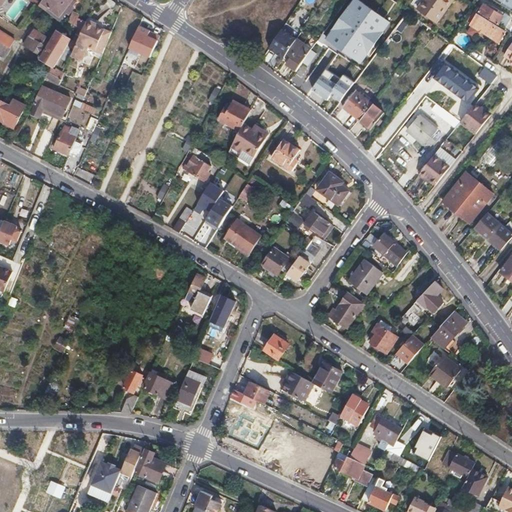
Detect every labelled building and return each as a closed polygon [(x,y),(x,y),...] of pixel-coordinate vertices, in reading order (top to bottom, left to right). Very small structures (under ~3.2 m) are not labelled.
[(71,0),(42,0),(41,2),(59,16),(64,10),(69,4),(71,0)] [(366,0),(354,0),(326,42),(365,69),(398,21),(366,0)] [(425,0),(419,8),(438,22),(453,0),(425,0)] [(511,0),(499,0),(504,3),(502,5),(511,11),(511,8),(511,0)] [(484,3),(479,12),(499,25),(505,16),(498,12),(498,10),(491,6),(490,7),(484,3)] [(69,4),(64,10),(69,13),(73,7),(69,4)] [(470,25),(501,45),(508,33),(478,13),(470,25)] [(79,43),(76,50),(74,54),(85,59),(88,53),(90,52),(89,50),(91,44),(99,48),(107,28),(101,26),(98,24),(99,20),(90,16),(86,24),(79,43)] [(79,28),(74,40),(79,43),(86,24),(80,22),(78,27),(79,28)] [(139,26),(130,48),(151,57),(158,40),(148,36),(150,30),(139,26)] [(0,40),(1,40),(11,47),(16,39),(0,28),(0,40)] [(104,50),(113,30),(107,28),(99,48),(104,50)] [(283,29),(270,48),(284,58),(287,55),(291,48),(297,39),(283,29)] [(150,30),(148,36),(158,40),(160,35),(150,30)] [(27,46),(43,56),(50,43),(45,40),(46,37),(37,31),(27,46)] [(50,43),(43,56),(42,58),(55,66),(71,40),(57,31),(50,43)] [(461,33),(455,42),(465,49),(471,40),(461,33)] [(288,65),(296,71),(306,58),(312,49),(297,39),(291,48),(297,52),(292,59),(288,65)] [(448,47),(441,57),(445,61),(453,50),(448,47)] [(291,48),(287,55),(292,59),(297,52),(291,48)] [(452,53),(446,63),(456,71),(449,80),(463,90),(473,78),(467,73),(471,68),(461,61),(465,56),(457,50),(454,54),(452,53)] [(126,56),(121,67),(130,71),(135,60),(126,56)] [(407,68),(401,64),(396,71),(401,75),(407,68)] [(57,68),(54,74),(63,79),(65,73),(57,68)] [(328,70),(314,89),(327,99),(332,92),(341,99),(353,82),(344,75),(338,83),(333,80),(335,75),(328,70)] [(54,74),(49,71),(45,80),(48,81),(49,79),(61,84),(63,79),(54,74)] [(36,103),(31,112),(42,117),(44,112),(46,108),(64,116),(71,98),(44,86),(43,88),(36,103)] [(344,107),(358,119),(371,102),(356,91),(344,107)] [(0,98),(0,118),(14,127),(26,105),(15,99),(12,105),(0,98)] [(245,122),(252,108),(235,99),(232,104),(228,103),(219,120),(240,131),(245,122)] [(99,115),(101,110),(76,101),(75,106),(99,115)] [(371,102),(358,119),(372,130),(385,113),(371,102)] [(445,110),(438,104),(434,109),(441,115),(445,110)] [(475,104),(461,122),(477,134),(491,116),(475,104)] [(46,108),(44,112),(62,120),(64,116),(46,108)] [(438,130),(421,116),(409,131),(426,145),(427,143),(432,146),(442,133),(438,130)] [(94,133),(99,120),(93,117),(88,130),(94,133)] [(461,122),(455,117),(447,128),(452,132),(461,122)] [(62,120),(60,125),(65,127),(56,149),(70,155),(80,130),(72,126),(73,125),(67,122),(62,120)] [(254,126),(245,122),(240,131),(234,144),(243,149),(245,146),(260,152),(271,129),(256,121),(254,126)] [(285,139),(272,158),(293,171),(300,161),(296,158),(301,150),(285,139)] [(77,142),(73,154),(80,156),(83,144),(77,142)] [(491,166),(504,151),(496,144),(483,159),(491,166)] [(199,149),(192,145),(189,151),(196,154),(199,149)] [(245,146),(243,149),(242,152),(256,159),(260,152),(245,146)] [(441,147),(434,155),(450,167),(456,159),(441,147)] [(219,152),(215,158),(221,162),(223,163),(227,157),(219,152)] [(191,154),(184,167),(207,180),(211,173),(208,171),(211,167),(191,154)] [(434,155),(419,174),(425,179),(426,177),(430,180),(435,184),(450,167),(434,155)] [(221,162),(215,158),(212,163),(218,167),(221,162)] [(338,181),(340,179),(331,172),(319,189),(339,204),(349,190),(342,185),(338,181)] [(452,206),(459,211),(482,183),(468,172),(461,182),(464,184),(454,196),(451,193),(444,202),(451,207),(452,206)] [(461,182),(451,193),(454,196),(464,184),(461,182)] [(204,208),(210,212),(219,198),(224,191),(211,183),(194,210),(201,214),(204,208)] [(482,183),(459,211),(466,217),(466,219),(471,223),(478,214),(474,211),(484,199),(487,202),(494,194),(482,183)] [(164,202),(171,187),(166,184),(158,199),(164,202)] [(247,185),(240,196),(248,201),(255,190),(247,185)] [(296,207),(287,221),(291,224),(305,205),(310,209),(316,200),(307,193),(296,207)] [(210,212),(205,220),(218,229),(233,207),(219,198),(210,212)] [(474,211),(478,214),(487,202),(484,199),(474,211)] [(307,224),(321,235),(331,223),(316,211),(307,224)] [(488,213),(476,227),(501,250),(511,237),(511,233),(511,234),(511,233),(511,221),(505,228),(488,213)] [(180,218),(173,229),(180,233),(187,222),(180,218)] [(237,218),(235,222),(247,231),(249,227),(237,218)] [(6,221),(0,234),(0,241),(9,245),(12,239),(17,241),(21,231),(16,229),(17,226),(6,221)] [(247,231),(235,222),(225,236),(250,253),(262,236),(249,227),(247,231)] [(331,223),(321,235),(325,238),(334,225),(331,223)] [(309,244),(289,272),(298,280),(310,264),(326,241),(316,235),(309,244)] [(374,246),(398,266),(406,253),(384,235),(374,246)] [(263,264),(270,270),(276,274),(278,275),(283,269),(289,261),(291,258),(287,255),(276,247),(263,264)] [(152,253),(144,270),(160,278),(169,261),(152,253)] [(511,257),(501,272),(511,279),(511,257)] [(367,259),(350,281),(367,293),(383,272),(367,259)] [(289,261),(283,269),(286,271),(291,263),(289,261)] [(0,268),(0,289),(4,291),(12,273),(0,268)] [(206,278),(198,274),(186,300),(195,304),(190,315),(201,321),(212,298),(200,292),(206,278)] [(412,316),(413,315),(411,314),(418,306),(423,310),(428,305),(434,312),(444,301),(437,295),(444,288),(436,281),(432,285),(424,294),(400,319),(404,324),(412,316)] [(424,294),(432,285),(428,281),(420,290),(424,294)] [(338,310),(333,317),(348,328),(359,312),(360,313),(367,305),(350,292),(338,310)] [(222,295),(209,325),(222,331),(234,304),(233,304),(234,301),(222,295)] [(329,315),(333,317),(338,310),(335,307),(329,315)] [(441,327),(432,338),(444,348),(467,321),(456,310),(441,327)] [(377,333),(372,342),(387,352),(398,337),(379,324),(374,330),(377,333)] [(402,339),(406,342),(413,334),(415,333),(407,326),(403,331),(406,334),(402,339)] [(406,342),(397,353),(409,363),(425,345),(413,334),(406,342)] [(276,335),(266,349),(279,358),(289,344),(276,335)] [(68,353),(71,340),(59,337),(56,350),(68,353)] [(212,354),(199,348),(195,358),(208,364),(212,354)] [(212,354),(208,364),(218,368),(222,358),(212,354)] [(444,356),(431,372),(449,386),(461,370),(444,356)] [(137,359),(132,368),(137,370),(142,361),(137,359)] [(326,362),(314,382),(332,392),(343,372),(326,362)] [(190,369),(174,408),(191,415),(207,377),(190,369)] [(295,372),(291,370),(281,387),(305,399),(314,382),(295,372)] [(133,372),(125,388),(133,392),(142,376),(133,372)] [(151,374),(144,388),(169,399),(175,385),(166,380),(167,378),(158,374),(157,376),(151,374)] [(56,394),(59,384),(50,382),(48,392),(56,394)] [(246,394),(258,399),(265,403),(271,391),(252,382),(246,394)] [(235,388),(232,395),(254,406),(258,399),(246,394),(235,388)] [(349,401),(342,414),(359,423),(369,405),(360,400),(362,398),(354,393),(349,401)] [(127,400),(121,412),(131,413),(139,397),(135,395),(127,400)] [(279,410),(269,405),(267,409),(277,414),(279,410)] [(395,447),(404,429),(378,414),(371,426),(378,430),(375,434),(389,443),(395,447)] [(280,423),(265,416),(262,423),(276,431),(280,423)] [(430,460),(442,435),(425,427),(413,451),(430,460)] [(144,448),(134,443),(125,465),(122,471),(133,475),(144,448)] [(370,450),(357,443),(351,457),(364,463),(370,450)] [(400,456),(406,459),(411,448),(406,445),(400,456)] [(373,458),(380,461),(386,449),(379,446),(373,458)] [(155,452),(147,449),(135,476),(143,480),(145,476),(159,482),(167,462),(153,457),(155,452)] [(417,471),(419,466),(406,459),(400,456),(395,453),(391,450),(388,456),(417,471)] [(472,471),(476,463),(451,450),(444,464),(457,471),(455,474),(462,478),(464,474),(469,477),(472,471)] [(368,486),(373,477),(376,469),(364,463),(351,457),(343,453),(341,458),(339,458),(335,466),(359,478),(357,481),(368,486)] [(122,471),(125,465),(118,462),(111,460),(102,456),(93,479),(115,488),(122,471)] [(469,477),(463,489),(478,497),(488,479),(472,471),(469,477)] [(368,486),(362,498),(387,509),(391,500),(396,503),(400,496),(382,487),(385,480),(380,477),(379,480),(373,477),(368,486)] [(511,487),(503,483),(497,496),(511,503),(511,487)] [(139,484),(128,509),(133,511),(149,511),(158,492),(139,484)] [(204,491),(197,505),(212,511),(218,511),(222,503),(213,499),(214,495),(204,491)] [(482,505),(486,508),(493,496),(488,494),(482,505)] [(450,498),(444,495),(441,500),(448,503),(450,498)] [(486,508),(491,510),(494,503),(496,498),(493,496),(486,508)] [(496,498),(494,503),(511,511),(511,503),(497,496),(496,498)] [(435,511),(436,511),(437,508),(415,497),(408,511),(409,511),(435,511)] [(450,498),(448,503),(455,507),(457,502),(450,498)] [(474,502),(469,511),(478,511),(482,505),(474,502)]
